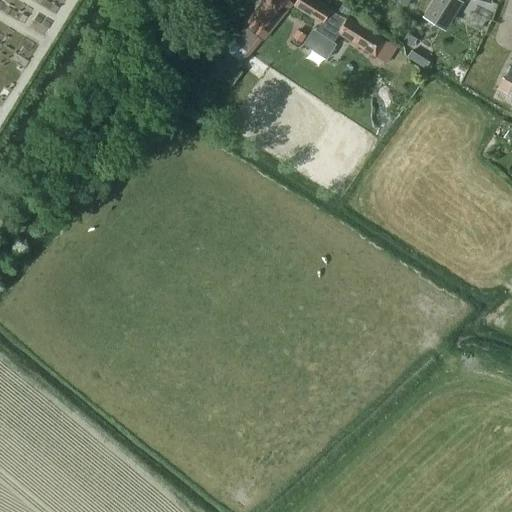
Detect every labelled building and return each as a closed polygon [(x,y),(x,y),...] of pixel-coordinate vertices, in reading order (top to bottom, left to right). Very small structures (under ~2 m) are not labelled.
[(263,40),(293,3),(288,0),(263,0),(244,24),(263,40)] [(317,0),(296,0),(294,4),(321,21),(316,31),(333,42),(339,33),(374,56),(384,40),(347,17),(331,9),(331,8),(317,0)] [(458,0),(457,0),(433,0),(423,16),(441,28),(458,0)] [(261,40),(244,25),(221,53),(238,68),(261,40)] [(333,42),(316,31),(312,29),(302,44),(326,59),(336,44),(333,42)] [(418,38),(409,32),(403,41),(412,47),(418,38)] [(384,40),(374,56),(386,64),(396,48),(384,40)] [(242,72),(221,55),(210,68),(231,85),(242,72)] [(430,60),(424,57),(420,63),(426,67),(430,60)] [(496,89),(511,96),(511,62),(504,79),(502,78),(496,89)] [(209,71),(200,81),(207,87),(216,78),(209,71)]
